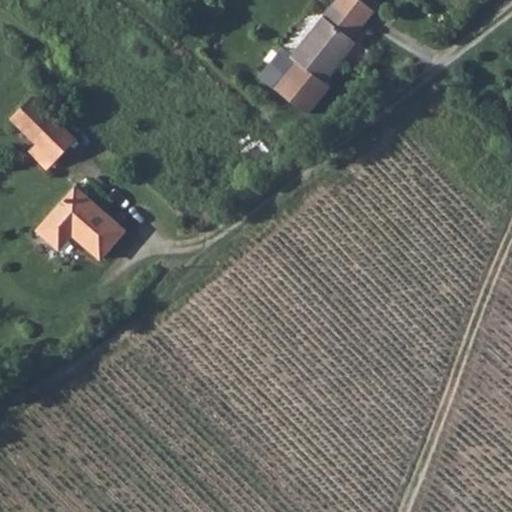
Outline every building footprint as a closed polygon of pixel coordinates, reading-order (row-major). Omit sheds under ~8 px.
[(324,83),(325,80),(341,62),(336,58),(353,38),(376,9),(364,0),(337,0),(288,61),(279,53),(263,72),(278,84),(276,87),(308,113),(330,87),(324,83)] [(379,0),(364,0),(376,9),(381,1),(379,0)] [(24,131),(46,109),(31,95),(10,117),(24,131)] [(73,136),(46,109),(24,131),(51,158),(73,136)] [(98,257),(123,229),(74,185),(35,226),(50,240),(63,226),(98,257)]
